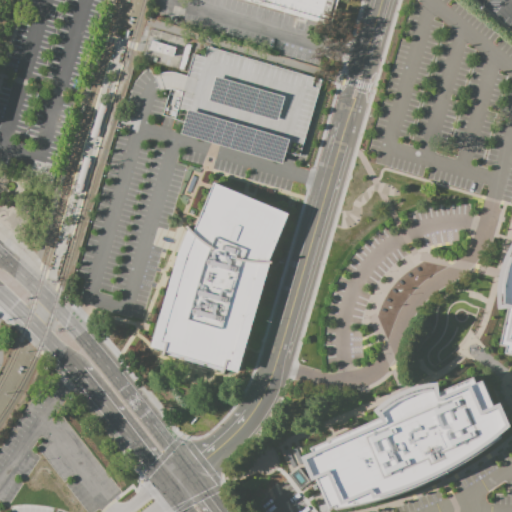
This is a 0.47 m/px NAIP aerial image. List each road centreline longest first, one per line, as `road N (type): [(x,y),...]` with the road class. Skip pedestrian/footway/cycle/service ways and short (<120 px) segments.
road 1 (tertiary): [(383,0),(280,346),(252,414)]
road 2 (secondary): [(185,471),(22,278)]
road 3 (secondary): [(76,371),(166,486)]
